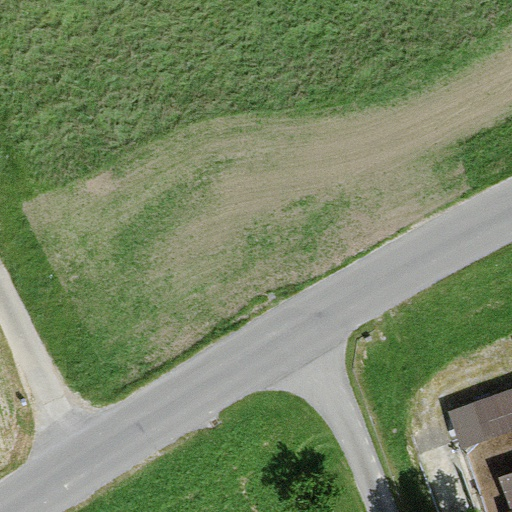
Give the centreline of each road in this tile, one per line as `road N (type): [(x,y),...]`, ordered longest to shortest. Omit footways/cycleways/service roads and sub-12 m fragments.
road 1 (unclassified): [(87,446),(301,306)]
road 2 (unclassified): [(301,306),(511,202)]
road 3 (residential): [(390,511),(301,306)]
road 4 (residential): [(0,274),(87,446)]
